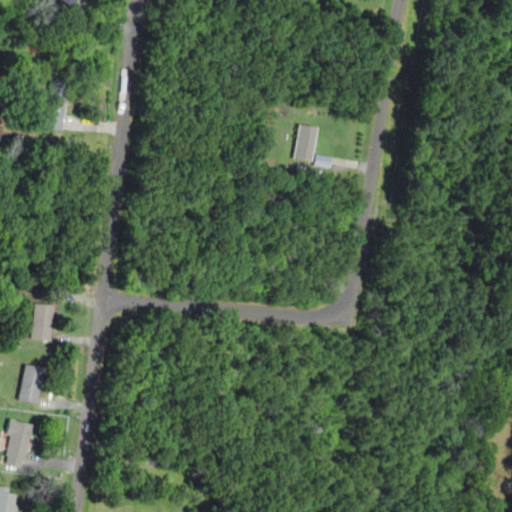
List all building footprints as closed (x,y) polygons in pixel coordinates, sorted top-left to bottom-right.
[(65,81),(46,79),(41,128),(60,130),(65,81)] [(290,158),(309,162),(316,128),(297,124),(290,158)] [(48,340),(51,305),(32,303),(29,338),(48,340)] [(16,399),(35,403),(42,368),(23,364),(16,399)] [(5,461),(19,464),(20,457),(22,458),(30,423),(8,418),(5,432),(9,433),(4,453),(7,454),(5,461)] [(0,511),(10,511),(14,493),(0,490),(0,511)]
